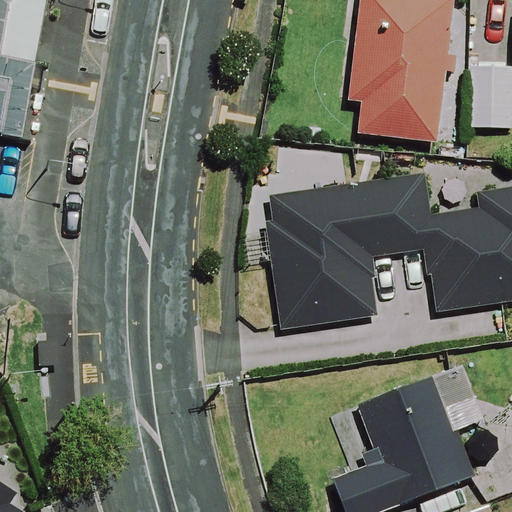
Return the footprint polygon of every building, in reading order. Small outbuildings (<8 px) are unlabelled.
[(18,91),(0,88),(0,2),(2,0),(0,0),(0,135),(13,137),(18,91)] [(360,0),(349,105),(361,107),(358,137),(438,146),(453,0),(360,0)] [(511,71),(471,70),(469,131),(511,132),(511,71)] [(423,261),(430,318),(511,306),(511,184),(469,190),(472,213),(434,218),(428,174),(259,196),(278,338),(397,322),(390,265),(423,261)] [(483,430),(462,373),(361,410),(382,466),(335,483),(346,511),(389,511),(475,480),(460,438),(483,430)] [(0,511),(23,511),(26,509),(0,489),(0,511)]
